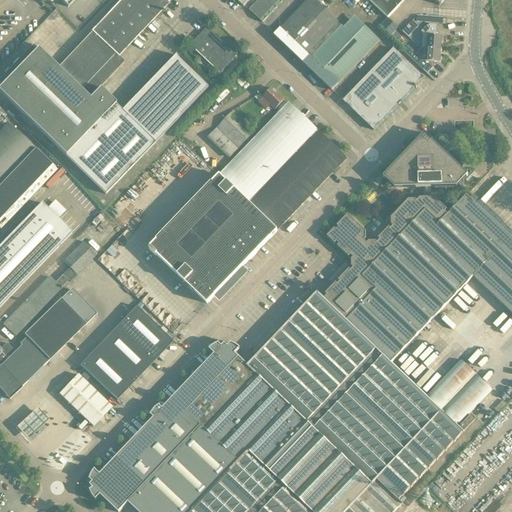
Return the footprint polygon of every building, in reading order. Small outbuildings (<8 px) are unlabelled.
[(32,45),(0,80),(0,94),(107,195),(209,88),(175,55),(121,111),(114,104),(115,103),(100,89),(125,62),(119,57),(168,4),(163,0),(122,0),(108,15),(57,69),(32,45)] [(45,0),(55,10),(61,4),(66,9),(73,0),(45,0)] [(259,0),(249,10),(262,23),(283,0),(259,0)] [(303,63),(340,24),(314,0),(308,0),(274,36),(303,63)] [(368,0),(388,19),(405,0),(368,0)] [(417,16),(416,22),(443,24),(443,18),(417,16)] [(340,24),(303,63),(332,91),(380,41),(354,17),(343,28),(340,24)] [(427,48),(440,49),(441,37),(441,36),(441,37),(436,36),(437,25),(430,25),(426,28),(425,29),(424,29),(421,33),(424,36),(428,36),(427,48)] [(207,28),(190,46),(220,74),(237,56),(207,28)] [(440,49),(427,48),(426,61),(423,61),(408,46),(404,51),(424,70),(429,65),(431,67),(434,63),(439,63),(439,64),(440,49)] [(394,49),(343,101),(374,131),(415,88),(416,89),(425,80),(424,79),(394,49)] [(260,94),(255,98),(259,102),(259,103),(266,109),(270,105),(275,110),(285,100),(272,89),(264,98),(260,94)] [(248,204),(317,131),(288,103),(218,176),(248,204)] [(233,111),(208,137),(229,158),(255,131),(233,111)] [(0,229),(57,171),(7,124),(0,131),(0,229)] [(347,160),(317,131),(248,204),(277,232),(302,206),(334,173),(335,175),(341,169),(339,168),(347,160)] [(90,479),(89,481),(90,481),(92,483),(90,486),(93,488),(90,491),(90,490),(90,491),(90,492),(91,494),(91,495),(92,497),(93,498),(94,499),(95,500),(96,501),(101,496),(117,511),(119,511),(128,503),(137,511),(394,511),(402,505),(403,504),(399,500),(463,433),(463,434),(464,433),(463,432),(475,420),(470,416),(458,428),(492,390),(461,360),(425,396),(391,364),(473,277),(511,313),(511,239),(466,196),(448,215),(445,212),(447,210),(436,200),(434,201),(431,199),(431,188),(457,187),(468,176),(424,134),(383,178),(395,189),(425,188),(425,198),(420,198),(417,201),(415,200),(408,200),(391,218),(391,226),(393,227),(390,229),(389,228),(378,239),(379,241),(377,243),(376,242),(368,242),(367,244),(364,241),(366,239),(366,233),(348,216),(337,227),(338,228),(336,231),(334,229),(327,237),(335,244),(336,242),(339,245),(337,247),(349,258),(350,256),(353,258),(351,260),(351,267),(353,269),(351,271),(349,269),(338,281),(340,282),(337,285),(336,283),(325,295),(326,296),(324,299),(318,293),(248,366),(235,354),(239,350),(240,349),(238,348),(237,347),(235,346),(233,345),(231,344),(229,344),(229,345),(227,347),(224,344),(221,347),(220,346),(219,345),(219,344),(217,345),(216,345),(214,346),(213,347),(212,348),(211,349),(210,350),(210,351),(214,355),(162,409),(160,407),(160,406),(159,407),(157,408),(156,409),(154,410),(153,412),(152,413),(151,415),(150,417),(151,417),(153,419),(100,475),(95,470),(94,471),(93,472),(92,474),(91,476),(90,478),(90,479)] [(277,232),(248,204),(218,176),(156,241),(149,249),(150,249),(149,250),(156,256),(157,256),(207,304),(208,303),(208,304),(277,232)] [(0,307),(72,233),(41,203),(0,245),(0,307)] [(77,275),(96,255),(83,241),(83,242),(63,262),(69,268),(76,275),(77,275)] [(49,277),(2,325),(15,338),(61,290),(63,288),(62,287),(68,281),(62,276),(55,283),(49,277)] [(75,293),(71,289),(60,299),(64,303),(75,293)] [(10,400),(22,388),(22,387),(49,360),(49,361),(86,325),(64,303),(60,299),(24,335),(26,337),(20,344),(21,346),(14,352),(0,365),(0,389),(9,399),(10,400)] [(136,307),(98,346),(135,382),(173,342),(136,307)] [(0,349),(0,365),(14,352),(7,344),(1,350),(0,349)] [(98,346),(79,366),(117,401),(135,382),(98,346)] [(78,375),(59,395),(93,428),(112,408),(78,375)] [(48,421),(37,409),(17,428),(28,440),(48,421)]
